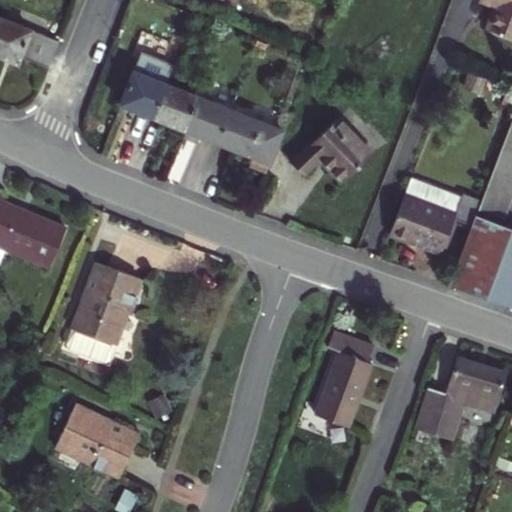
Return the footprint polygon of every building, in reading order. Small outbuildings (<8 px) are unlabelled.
[(511,0),(490,0),(481,23),(511,33),(511,0)] [(57,44),(0,22),(0,63),(12,68),(14,62),(45,73),(57,44)] [(161,85),(132,73),(119,106),(147,118),(161,85)] [(194,98),(161,85),(147,118),(180,131),(194,98)] [(225,110),(194,98),(180,131),(211,143),(225,110)] [(371,145),(338,109),(287,154),(303,171),(321,154),(339,174),(371,145)] [(281,132),(225,110),(211,143),(268,166),(281,132)] [(511,117),(483,196),(509,206),(511,197),(511,117)] [(482,198),(462,190),(461,193),(410,174),(389,230),(441,249),(454,213),(473,221),(482,198)] [(10,188),(0,183),(0,238),(54,261),(71,221),(8,194),(10,188)] [(511,213),(482,203),(453,281),(511,299),(511,213)] [(144,271),(101,253),(67,332),(69,337),(105,352),(110,350),(144,271)] [(341,349),(318,408),(352,421),(375,361),(369,359),(375,343),(337,328),(330,344),(341,349)] [(511,369),(511,366),(468,351),(455,387),(435,380),(422,420),(454,432),(467,394),(500,405),(511,369)] [(142,424),(78,394),(58,436),(122,466),(142,424)] [(122,506),(137,511),(144,493),(128,487),(122,506)]
